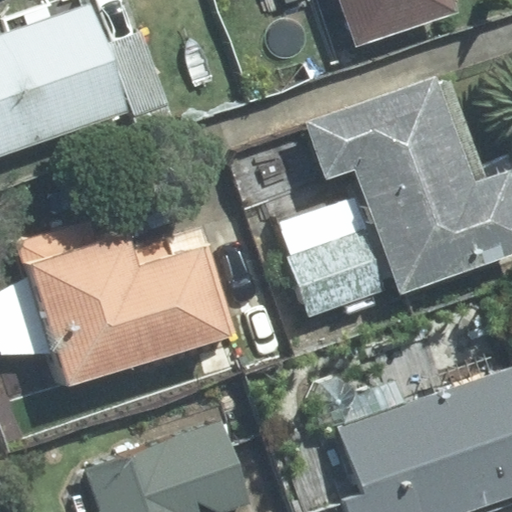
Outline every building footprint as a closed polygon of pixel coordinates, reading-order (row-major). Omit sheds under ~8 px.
[(87,0),(80,0),(0,29),(0,149),(125,103),(87,0)] [(337,0),(353,42),(447,8),(443,0),(337,0)] [(442,69),(299,117),(320,177),(344,169),(386,294),(511,251),(511,208),(496,160),(474,167),(442,69)] [(341,191),(262,219),(301,326),(380,298),(341,191)] [(122,225),(19,253),(58,384),(223,336),(190,222),(127,240),(122,225)] [(448,511),(511,489),(511,363),(331,427),(354,492),(336,499),(341,511),(448,511)] [(223,511),(248,504),(219,410),(64,459),(80,511),(223,511)]
